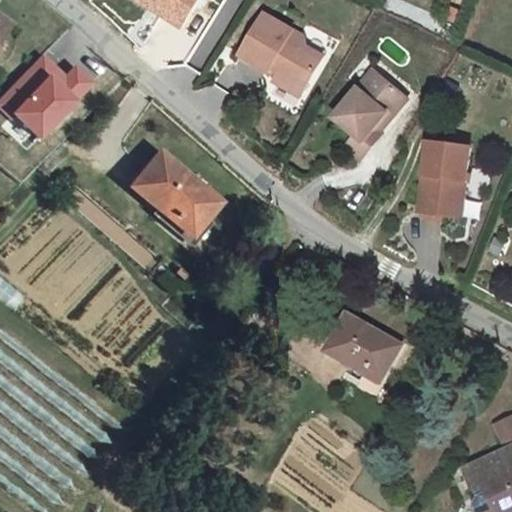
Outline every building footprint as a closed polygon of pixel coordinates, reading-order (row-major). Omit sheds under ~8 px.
[(0,0),(0,45),(1,47),(26,13),(8,0),(0,0)] [(150,0),(193,30),(213,0),(150,0)] [(314,30),(281,9),(258,46),(274,59),(273,66),(282,76),(291,69),(305,79),(313,66),(321,71),(334,50),(311,34),(314,30)] [(74,59),(59,45),(12,93),(27,107),(30,104),(54,128),(107,73),(90,56),(81,66),(74,59)] [(418,97),(382,68),(345,110),(372,133),(392,152),(401,142),(389,132),(418,97)] [(418,97),(389,132),(401,142),(430,108),(418,97)] [(378,168),(392,152),(372,133),(357,151),(378,168)] [(231,195),(174,142),(144,175),(199,229),(231,195)] [(492,151),(448,144),(437,215),(464,219),(467,199),(484,201),(492,151)] [(484,201),(467,199),(464,219),(481,222),(484,201)] [(397,379),(419,344),(366,311),(344,347),(397,379)] [(511,511),(511,451),(492,462),(499,477),(508,473),(511,479),(511,511)]
